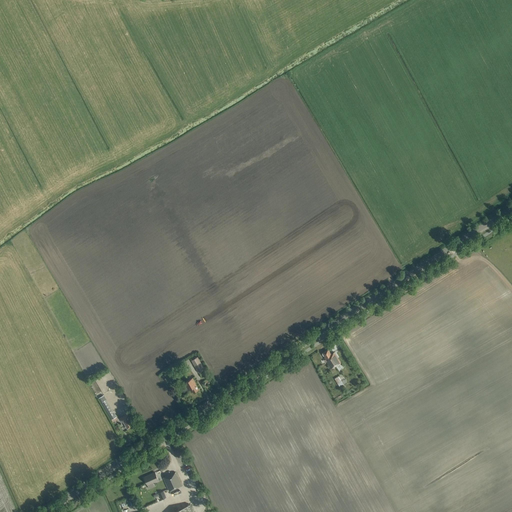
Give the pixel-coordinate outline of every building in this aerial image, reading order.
[(324,358),(331,369),(341,363),(334,352),(331,354),(328,350),(322,353),(325,358),(324,358)] [(205,369),(197,356),(191,360),(198,373),(205,369)] [(334,378),(339,386),(347,381),(344,377),(340,379),(338,376),(334,378)] [(198,389),(195,383),(192,378),(184,383),(188,390),(190,389),(192,393),(198,389)] [(98,398),(100,401),(111,420),(116,417),(103,395),(98,398)] [(131,418),(129,413),(120,418),(122,423),(123,422),(127,429),(133,425),(130,419),(131,418)] [(147,485),(158,480),(155,472),(144,477),(147,485)] [(169,491),(182,486),(176,472),(163,478),(169,491)]
